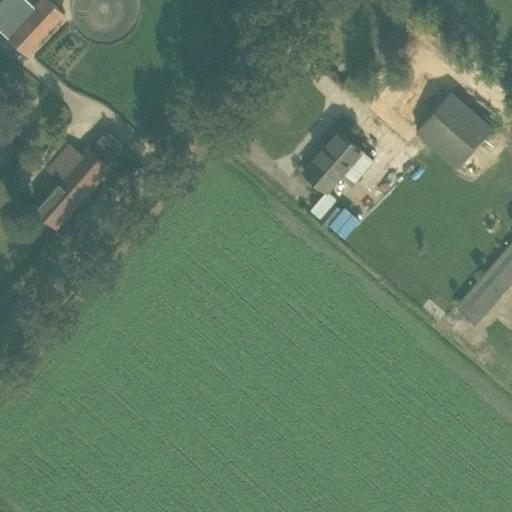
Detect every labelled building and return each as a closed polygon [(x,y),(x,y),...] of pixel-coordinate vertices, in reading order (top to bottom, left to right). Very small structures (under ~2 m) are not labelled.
[(64,14),(48,0),(40,0),(8,34),(28,53),(64,14)] [(506,0),(450,0),(455,3),(453,6),(467,18),(469,16),(485,29),(508,1),(506,0)] [(380,113),(409,138),(417,129),(459,166),(494,127),(422,65),(380,113)] [(0,159),(14,138),(0,128),(0,159)] [(374,159),(354,143),(339,130),(304,171),(328,191),(341,176),(352,185),(374,159)] [(58,179),(34,207),(56,227),(111,165),(88,145),(82,153),(70,142),(47,168),(58,179)] [(421,157),(364,217),(392,244),(450,184),(421,157)] [(475,323),(476,321),(511,279),(511,240),(455,305),(475,323)]
